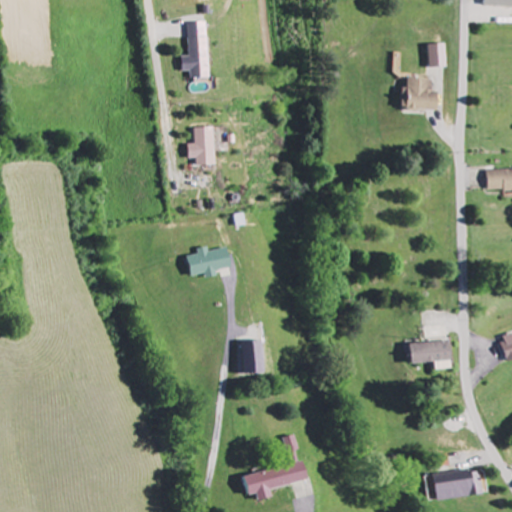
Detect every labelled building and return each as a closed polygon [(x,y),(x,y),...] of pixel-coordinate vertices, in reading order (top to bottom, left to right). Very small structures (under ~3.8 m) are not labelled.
[(511,9),(511,0),(486,0),(487,9),(511,9)] [(192,25),(192,58),(186,58),(186,74),(194,73),(194,80),(213,80),(212,24),(192,25)] [(451,46),(434,47),(435,70),(452,69),(451,46)] [(406,112),(443,113),(443,94),(436,94),(436,81),(412,80),(412,90),(407,89),(406,112)] [(219,168),(218,129),(198,130),(199,146),(192,146),(192,161),(200,161),(201,168),(219,168)] [(492,192),(508,192),(508,198),(511,198),(511,171),(492,172),(492,192)] [(232,249),(212,253),(212,248),(200,250),(201,255),(191,257),(195,278),(209,275),(210,279),(221,277),(220,272),(236,269),(232,249)] [(453,343),(414,345),(415,365),(438,363),(439,371),(455,370),(453,343)] [(317,496),(309,463),(247,478),(252,497),(263,495),(265,502),(278,499),(276,491),(296,486),(300,501),(317,496)] [(485,496),(482,470),(437,475),(440,501),(485,496)]
